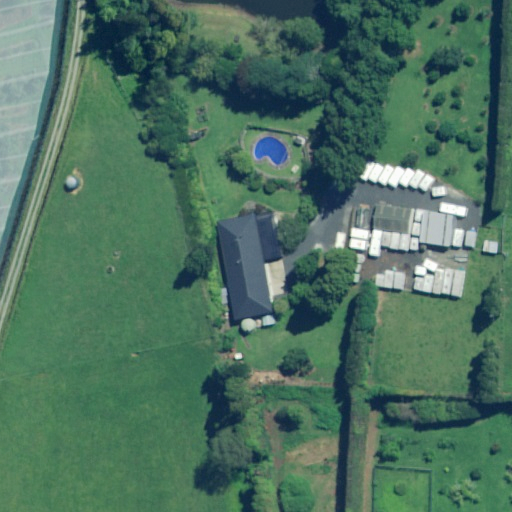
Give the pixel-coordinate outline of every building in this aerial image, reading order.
[(88,186),(88,183),(88,181),(87,178),(85,176),(83,175),(80,174),(77,175),(75,176),(73,178),(71,180),(71,183),(71,185),(72,188),(74,190),(76,191),(79,192),(82,192),(84,190),(86,189),(88,186)] [(355,205),(352,224),(368,227),(372,207),(355,205)] [(374,230),(373,246),(409,248),(410,232),(411,209),(374,206),(372,229),(374,230)] [(432,252),(433,244),(449,245),(452,214),(422,211),(422,218),(414,217),(412,242),(421,243),(420,251),(432,252)] [(228,287),(218,288),(220,299),(230,297),(234,319),(260,314),(262,325),(276,323),(264,259),(279,256),(270,212),(215,223),(228,287)]
